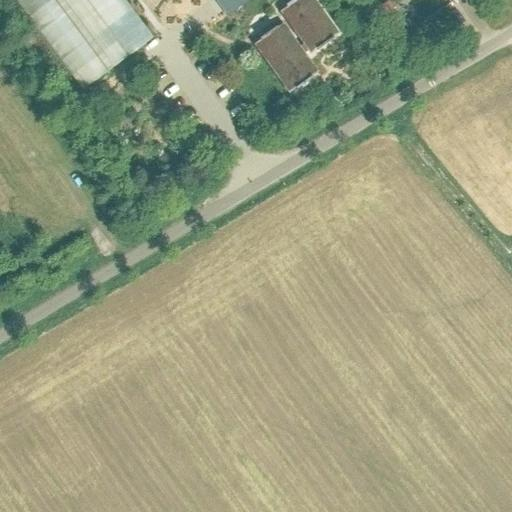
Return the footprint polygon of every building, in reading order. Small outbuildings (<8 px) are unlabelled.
[(152,38),(123,0),(13,0),(81,91),(152,38)] [(255,47),(288,93),(316,73),(303,55),(308,51),(309,53),(336,34),(312,0),(298,0),(280,13),(303,45),(298,48),(283,27),(255,47)] [(423,0),(436,18),(446,11),(437,0),(423,0)] [(388,1),(381,6),(386,13),(393,8),(388,1)] [(410,16),(396,27),(402,36),(417,25),(410,16)]
